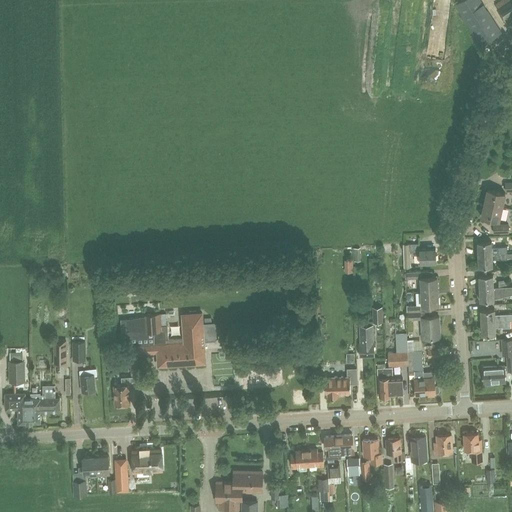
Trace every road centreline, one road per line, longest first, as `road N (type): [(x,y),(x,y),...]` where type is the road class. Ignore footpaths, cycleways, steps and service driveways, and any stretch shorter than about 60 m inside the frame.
road 1 (unclassified): [(0,436),(465,411)]
road 2 (unclassified): [(465,411),(458,232),(511,50)]
